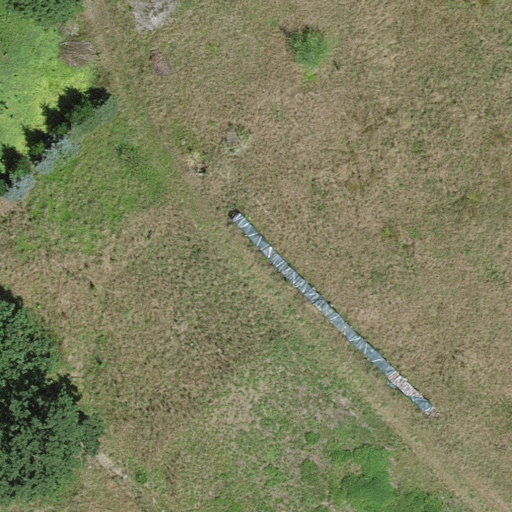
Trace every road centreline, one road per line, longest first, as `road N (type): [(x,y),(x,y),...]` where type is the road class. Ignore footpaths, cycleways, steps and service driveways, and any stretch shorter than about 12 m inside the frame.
road 1 (track): [(78,0),(139,129),(475,511)]
road 2 (track): [(121,511),(0,396)]
